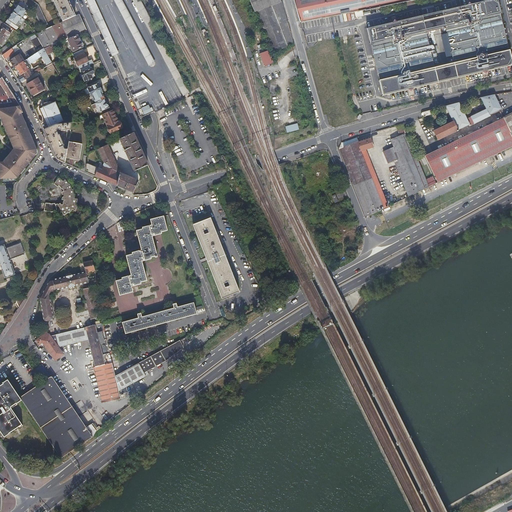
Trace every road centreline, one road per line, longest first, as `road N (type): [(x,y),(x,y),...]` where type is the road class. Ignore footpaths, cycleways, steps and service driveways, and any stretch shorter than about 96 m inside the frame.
road 1 (primary): [(67,489),(296,316),(511,197)]
road 2 (primary): [(323,286),(76,466)]
road 3 (residential): [(167,193),(80,0)]
road 4 (unclassified): [(328,136),(511,86)]
road 5 (residential): [(0,348),(50,268),(120,207)]
road 6 (unclassified): [(287,0),(328,136)]
road 7 (residential): [(214,313),(167,193)]
